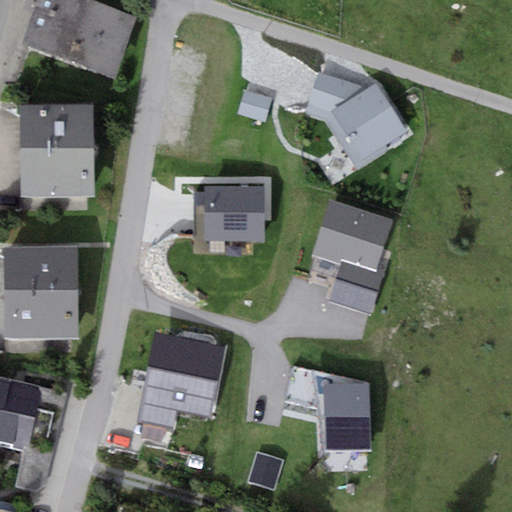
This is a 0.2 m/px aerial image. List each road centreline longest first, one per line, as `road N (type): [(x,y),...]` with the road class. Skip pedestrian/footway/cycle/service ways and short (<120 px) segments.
road 1 (residential): [(167,0),(120,297),(71,511)]
road 2 (unclassified): [(177,0),(511,107)]
